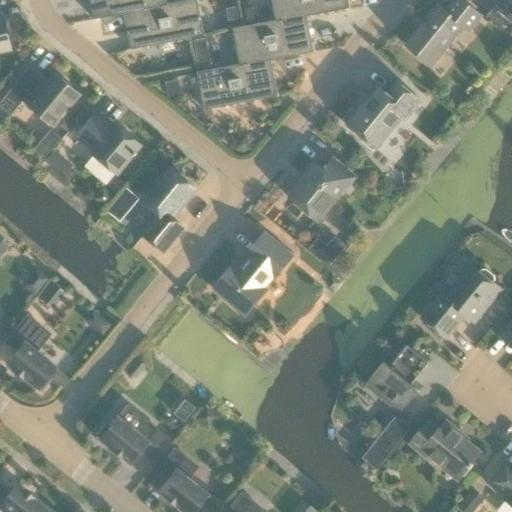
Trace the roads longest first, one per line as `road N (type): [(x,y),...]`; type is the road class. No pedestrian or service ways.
road 1 (residential): [(37,434),(241,184)]
road 2 (residential): [(241,184),(45,13),(40,0)]
road 3 (residential): [(391,0),(241,184)]
road 4 (residential): [(129,511),(37,434)]
